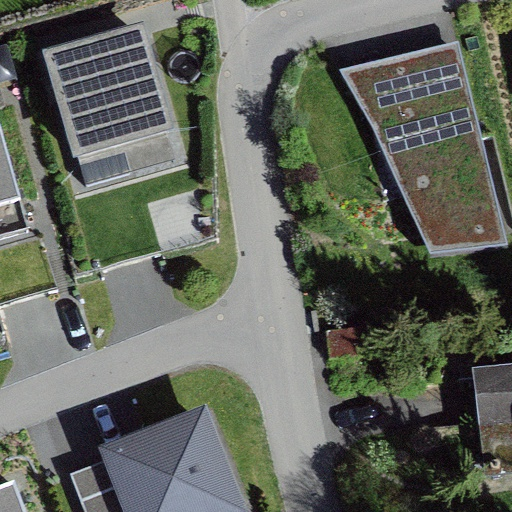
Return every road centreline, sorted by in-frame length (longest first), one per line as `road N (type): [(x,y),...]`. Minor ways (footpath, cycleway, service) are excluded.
road 1 (residential): [(269,313),(0,417)]
road 2 (residential): [(269,313),(235,99)]
road 3 (residential): [(235,99),(276,30),(402,0)]
road 4 (residential): [(321,511),(269,313)]
